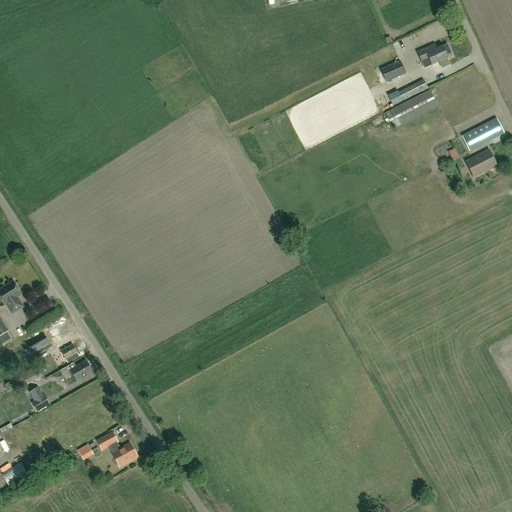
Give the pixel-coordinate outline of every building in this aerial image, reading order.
[(432,65),(448,58),(446,55),(451,53),(447,45),(436,50),(434,46),(417,53),(423,66),(431,63),(432,65)] [(442,70),(452,67),(450,59),(440,62),(442,70)] [(387,82),(406,74),(400,61),(381,70),(387,82)] [(417,94),(428,88),(423,80),(413,85),(417,94)] [(385,113),(386,116),(393,129),(401,125),(438,106),(430,90),(385,113)] [(402,94),(389,99),(392,105),(404,100),(402,94)] [(469,151),(504,133),(497,119),(462,137),(469,151)] [(449,149),(454,158),(460,155),(455,146),(449,149)] [(474,178),(497,166),(489,150),(480,155),(481,157),(478,159),(477,157),(466,162),(474,178)] [(21,295),(13,282),(0,290),(0,298),(4,306),(6,304),(12,314),(23,307),(17,298),(21,295)] [(34,356),(52,346),(48,339),(30,349),(34,356)] [(68,363),(79,356),(73,345),(61,352),(68,363)] [(69,386),(92,373),(86,361),(71,369),(70,366),(60,372),(69,386)] [(22,374),(28,384),(36,379),(35,378),(40,375),(34,367),(22,374)] [(45,395),(44,396),(38,388),(29,393),(34,401),(31,403),(37,412),(50,404),(45,395)] [(108,447),(111,452),(120,468),(138,458),(130,443),(120,449),(116,443),(117,442),(112,433),(97,441),(102,451),(108,447)] [(9,443),(2,448),(5,453),(12,449),(9,443)] [(78,450),(84,461),(93,455),(87,444),(78,450)] [(28,475),(21,464),(3,476),(10,487),(28,475)]
